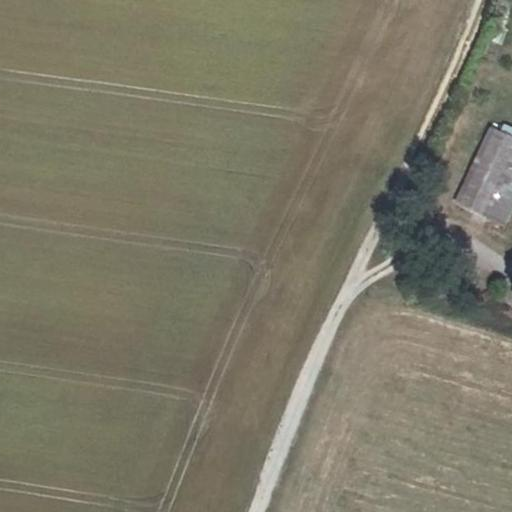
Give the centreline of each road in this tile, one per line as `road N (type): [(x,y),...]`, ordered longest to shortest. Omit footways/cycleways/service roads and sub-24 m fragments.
road 1 (track): [(477,0),(261,511)]
road 2 (track): [(384,221),(511,275)]
